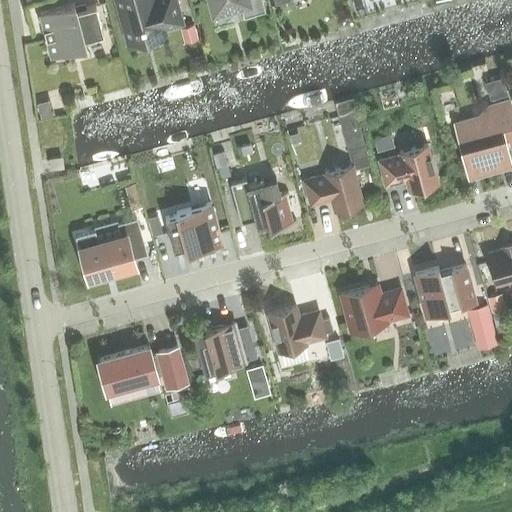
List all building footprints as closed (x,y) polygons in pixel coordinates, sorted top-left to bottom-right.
[(116,0),(128,42),(164,32),(163,28),(183,23),(176,0),(116,0)] [(209,0),(213,11),(240,4),(243,16),(265,10),(261,0),(209,0)] [(41,12),(44,28),(46,38),(47,38),(51,54),(85,45),(83,38),(103,33),(96,4),(76,9),(75,3),(41,12)] [(193,24),(183,27),(187,41),(197,39),(193,24)] [(506,94),(502,78),(487,82),(491,98),(506,94)] [(49,99),(38,102),(41,115),(52,113),(49,99)] [(495,112),(456,123),(464,155),(469,173),(510,162),(505,145),(511,142),(511,114),(508,101),(493,105),(495,112)] [(356,112),(339,117),(352,164),(353,169),(370,164),(356,112)] [(391,134),(374,139),(378,151),(394,146),(391,134)] [(406,177),(409,190),(437,182),(427,144),(399,152),(400,154),(379,159),(385,183),(406,177)] [(224,151),(213,154),(217,169),(218,168),(228,166),(224,151)] [(50,157),(51,168),(62,167),(61,156),(50,157)] [(353,169),(352,164),(324,172),(325,174),(304,180),(310,203),(331,198),(335,210),(362,202),(353,169)] [(246,178),(230,182),(241,222),(254,218),(256,226),(268,223),(269,228),(296,221),(288,191),(280,193),(276,177),(248,184),(246,178)] [(136,183),(125,186),(131,210),(142,207),(136,183)] [(173,248),(185,245),(186,251),(221,241),(211,202),(176,212),(176,214),(165,217),(173,248)] [(79,245),(88,277),(136,264),(133,256),(146,252),(136,219),(119,224),(121,233),(97,240),(94,230),(76,235),(79,245)] [(160,224),(150,226),(152,235),(163,232),(160,224)] [(511,246),(488,253),(496,284),(511,279),(511,246)] [(475,299),(465,264),(439,271),(438,266),(415,273),(426,314),(449,308),(449,306),(475,299)] [(407,314),(400,288),(379,294),(376,283),(341,293),(351,331),(387,321),(386,319),(407,314)] [(507,314),(501,292),(487,295),(493,317),(507,314)] [(487,304),(473,308),(478,326),(492,323),(487,304)] [(321,319),(318,310),(298,316),(296,305),(268,313),(278,351),(306,343),(305,341),(325,336),(324,332),(332,330),(329,317),(321,319)] [(211,328),(194,333),(205,372),(245,361),(245,360),(255,357),(251,342),(241,345),(236,330),(234,322),(212,328),(211,328)] [(326,342),(331,359),(344,355),(339,338),(326,342)] [(98,357),(97,358),(106,390),(157,377),(156,373),(164,371),(167,384),(185,380),(176,346),(151,353),(148,344),(147,344),(147,345),(99,359),(98,357)] [(261,364),(250,367),(253,379),(265,376),(261,364)] [(187,388),(170,392),(172,400),(189,395),(187,388)]
